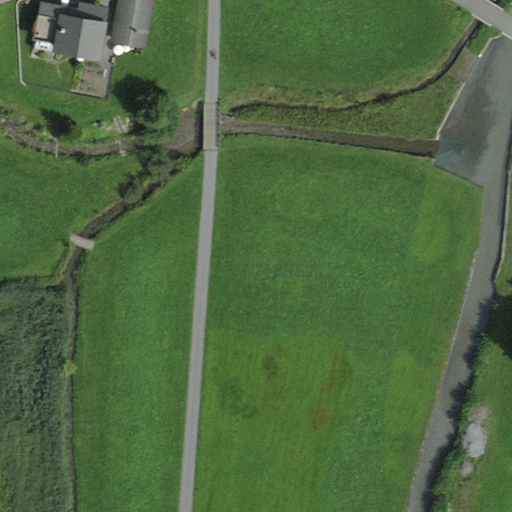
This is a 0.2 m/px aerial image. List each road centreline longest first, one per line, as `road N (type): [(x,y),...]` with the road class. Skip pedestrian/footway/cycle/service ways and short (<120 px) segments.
road 1 (unclassified): [(185,511),(214,0)]
road 2 (track): [(511,306),(492,384),(504,427)]
